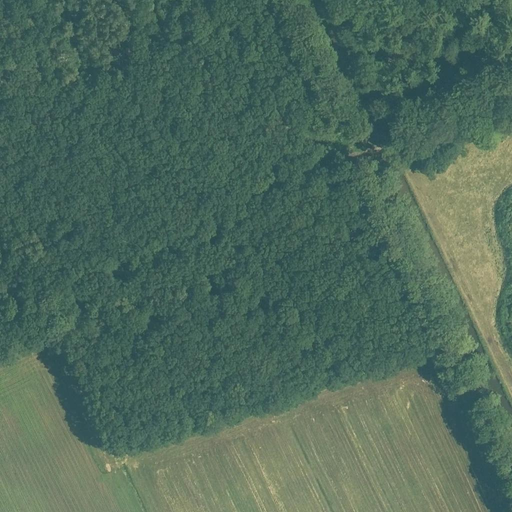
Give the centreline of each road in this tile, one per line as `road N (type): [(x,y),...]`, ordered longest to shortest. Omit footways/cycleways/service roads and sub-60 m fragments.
road 1 (track): [(0,337),(511,80)]
road 2 (track): [(278,0),(511,476)]
